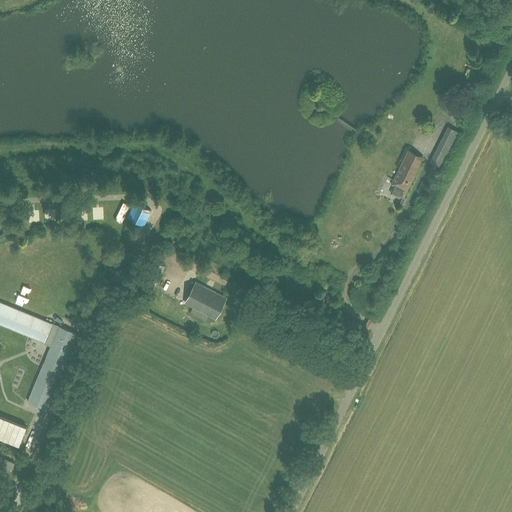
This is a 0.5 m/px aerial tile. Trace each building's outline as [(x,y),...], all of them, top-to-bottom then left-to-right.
[(426,177),(432,180),(439,166),(444,168),(461,133),(449,127),(431,162),(433,163),(426,177)] [(400,195),(402,196),(403,197),(423,157),(408,150),(392,183),(395,185),(391,192),(400,197),(400,195)] [(151,211),(135,202),(128,217),(144,225),(151,211)] [(108,209),(98,209),(98,222),(108,222),(108,209)] [(81,210),(82,222),(92,221),(92,210),(81,210)] [(34,212),(33,224),(44,224),(44,212),(34,212)] [(166,266),(156,260),(141,289),(151,294),(166,266)] [(185,302),(215,318),(226,298),(196,282),(185,302)] [(0,323),(44,342),(44,343),(50,346),(28,401),(47,409),(78,333),(0,300),(0,323)] [(7,366),(6,378),(19,379),(20,367),(7,366)] [(0,414),(0,437),(19,444),(26,425),(0,414)] [(0,478),(7,482),(15,462),(0,456),(0,478)]
